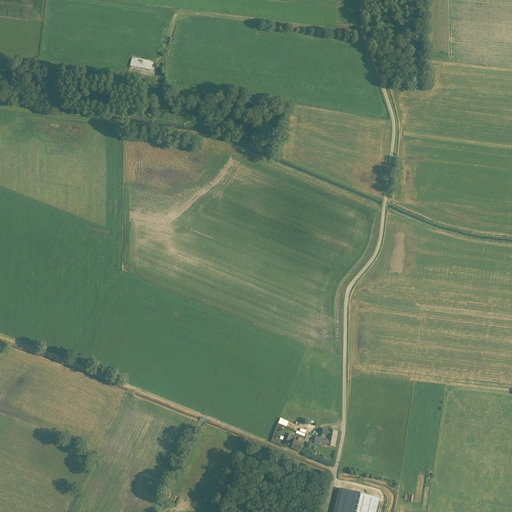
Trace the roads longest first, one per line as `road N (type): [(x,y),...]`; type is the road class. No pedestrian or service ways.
road 1 (track): [(344,429),(345,306),(377,250),(394,133),(364,32),(363,0)]
road 2 (track): [(336,470),(0,335)]
road 3 (track): [(364,32),(182,12),(173,20),(160,80)]
